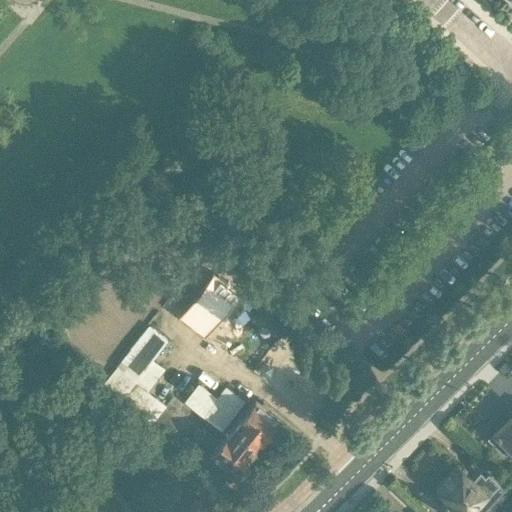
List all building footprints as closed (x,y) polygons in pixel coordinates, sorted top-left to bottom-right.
[(212,270),(178,315),(205,336),(239,291),(212,270)] [(134,381),(168,338),(152,324),(119,365),(103,384),(151,424),(166,406),(134,381)] [(222,429),(245,400),(238,394),(235,398),(225,389),(222,392),(205,378),(186,401),(222,429)] [(255,400),(234,426),(257,445),(259,442),(260,443),(264,442),(270,436),(269,432),(268,431),(278,419),(255,400)] [(496,429),(489,436),(502,451),(507,446),(511,450),(511,413),(506,419),(504,417),(494,427),(496,429)] [(257,445),(234,426),(213,452),(236,471),(247,457),(248,458),(251,458),(257,451),(257,447),(256,446),(257,445)] [(456,464),(437,485),(449,496),(443,502),(454,511),(479,511),(480,511),(476,508),(488,494),(491,491),(503,502),(511,492),(511,490),(477,457),(466,468),(459,461),(456,464)]
